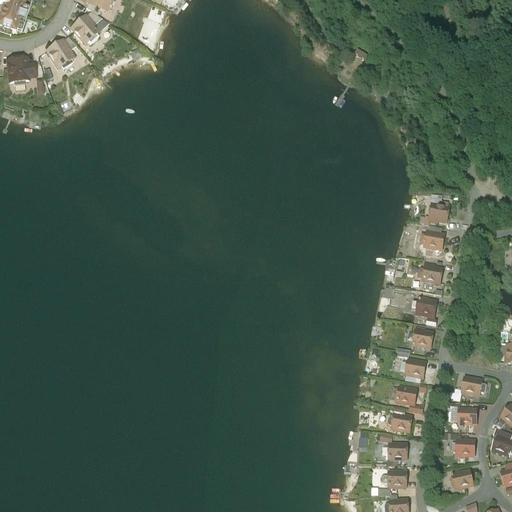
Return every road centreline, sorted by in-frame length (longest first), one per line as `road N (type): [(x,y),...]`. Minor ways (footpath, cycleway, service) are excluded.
road 1 (residential): [(443,363),(422,511)]
road 2 (residential): [(465,237),(443,363)]
